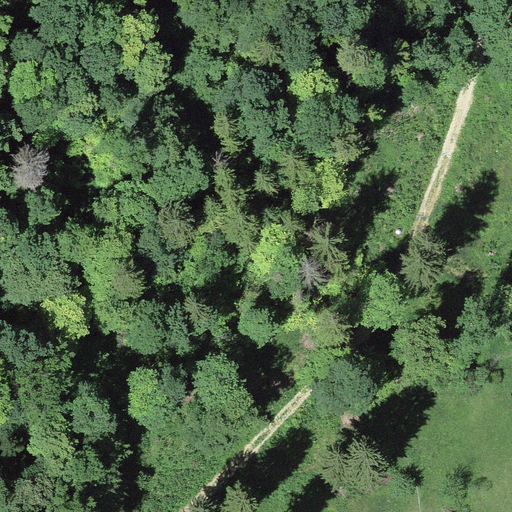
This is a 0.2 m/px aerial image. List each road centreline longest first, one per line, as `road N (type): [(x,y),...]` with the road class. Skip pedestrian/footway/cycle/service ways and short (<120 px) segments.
road 1 (track): [(190,511),(354,341),(427,219),(496,0)]
road 2 (track): [(89,261),(103,511)]
